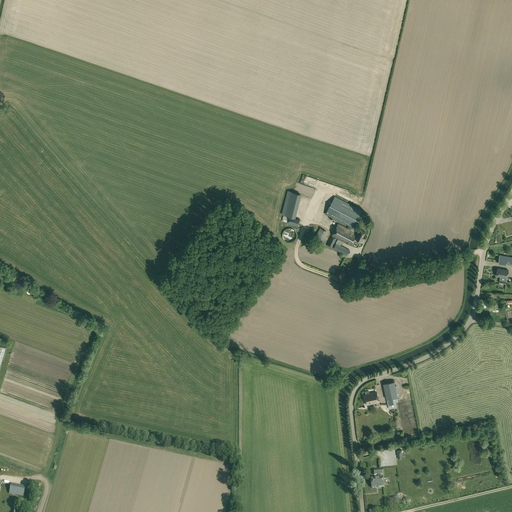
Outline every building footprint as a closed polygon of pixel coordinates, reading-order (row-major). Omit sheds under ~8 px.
[(325,214),(351,228),(354,229),(363,212),(335,196),(325,214)] [(281,215),(283,215),(282,221),(287,222),(287,224),(298,227),(300,220),(295,218),(299,202),(286,198),(281,215)] [(501,228),(499,228),(498,233),(505,235),(508,222),(503,221),(501,228)] [(354,229),(351,228),(349,230),(338,224),(326,246),(331,248),(336,239),(351,247),(356,238),(364,243),(366,239),(362,237),(365,232),(359,228),(356,233),(353,232),(354,229)] [(284,240),(285,241),(286,242),(288,243),(289,243),(290,243),(292,242),(293,242),(294,241),(295,240),(296,238),(296,237),(296,235),(296,234),(296,232),(295,231),(294,230),(293,229),(292,229),(291,228),(290,228),(289,228),(288,228),(287,229),(285,230),(284,231),(282,234),(282,235),(282,237),(283,239),(284,240)] [(319,228),(314,238),(321,241),(326,231),(319,228)] [(341,255),(346,258),(350,250),(336,243),(333,249),(342,253),(341,255)] [(508,263),(511,263),(511,257),(499,255),(498,263),(507,265),(508,263)] [(500,277),(499,283),(504,284),(505,282),(506,282),(508,270),(497,268),(496,276),(500,277)] [(386,400),(386,399),(397,397),(398,397),(394,381),(383,384),(386,400)] [(376,392),(369,393),(369,390),(365,391),(366,394),(363,395),(365,405),(379,402),(376,392)] [(380,477),(380,475),(380,474),(382,474),(381,469),(373,470),(374,475),(378,475),(378,477),(378,478),(370,479),(372,488),(383,487),(382,477),(380,477)]
